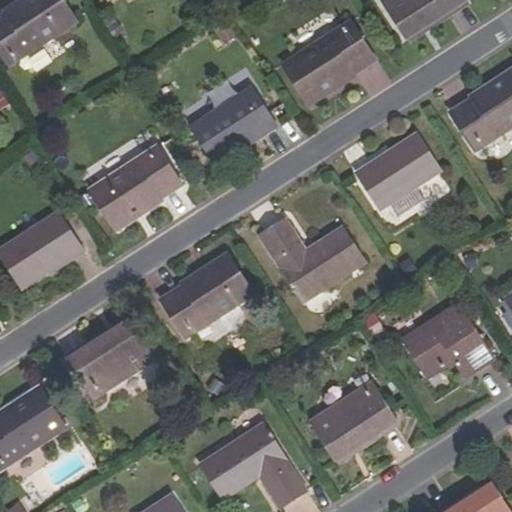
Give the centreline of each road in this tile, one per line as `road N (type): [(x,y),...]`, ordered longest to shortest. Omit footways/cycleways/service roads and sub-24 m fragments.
road 1 (residential): [(0,352),(511,19)]
road 2 (residential): [(511,411),(354,511)]
